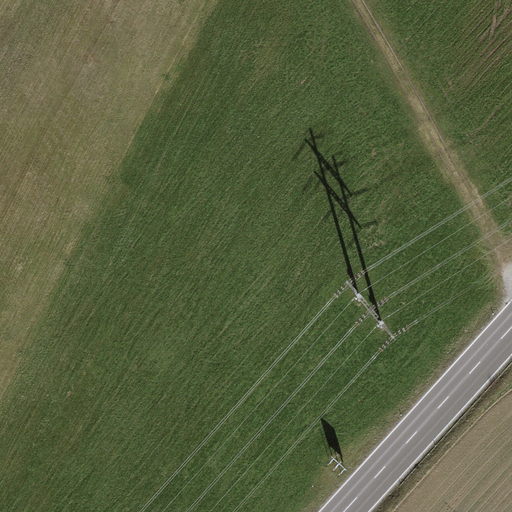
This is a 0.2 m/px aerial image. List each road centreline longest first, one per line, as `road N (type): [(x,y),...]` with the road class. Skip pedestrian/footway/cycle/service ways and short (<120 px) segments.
road 1 (track): [(357,0),(511,275)]
road 2 (secondary): [(511,331),(343,511)]
